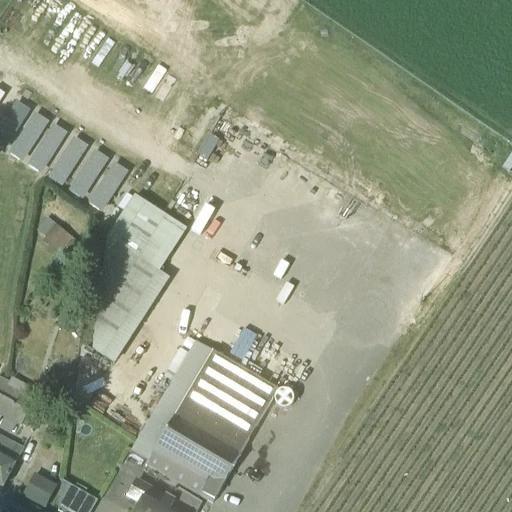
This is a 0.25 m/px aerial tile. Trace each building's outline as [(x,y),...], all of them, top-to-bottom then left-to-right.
[(479,164),(311,49),(264,118),(432,233),(479,164)] [(17,104),(0,130),(0,149),(1,150),(27,110),(17,104)] [(35,116),(9,156),(19,162),(45,123),(35,116)] [(54,128),(28,168),(37,174),(63,134),(54,128)] [(74,141),(48,181),(58,188),(84,148),(74,141)] [(95,154),(69,194),(78,200),(104,161),(95,154)] [(115,168),(89,207),(99,214),(125,174),(115,168)] [(185,232),(134,199),(107,242),(158,275),(185,232)] [(49,218),(35,233),(60,255),(74,240),(49,218)] [(92,353),(112,366),(168,281),(158,275),(107,242),(92,353)] [(131,454),(148,464),(156,449),(174,419),(212,354),(195,345),(131,454)] [(212,354),(174,419),(240,457),(274,399),(278,393),(212,354)] [(23,393),(7,384),(4,401),(15,407),(20,398),(23,393)] [(20,398),(15,407),(7,421),(20,428),(33,404),(20,398)] [(0,417),(7,421),(15,407),(4,401),(0,399),(0,417)] [(240,458),(240,457),(174,419),(156,449),(208,480),(201,496),(214,503),(240,458)] [(22,452),(0,440),(0,491),(1,492),(16,465),(15,465),(22,452)] [(146,467),(212,506),(214,503),(201,496),(208,480),(156,449),(148,464),(146,467)] [(23,498),(44,510),(56,489),(35,477),(23,498)] [(57,511),(65,511),(77,492),(62,483),(57,511)] [(145,501),(164,511),(169,511),(174,504),(173,503),(151,491),(150,492),(136,484),(128,498),(142,506),(145,501)] [(90,511),(96,503),(77,492),(65,511),(90,511)] [(179,492),(173,503),(174,504),(169,511),(197,511),(201,505),(179,492)] [(164,511),(145,501),(142,506),(138,511),(164,511)]
